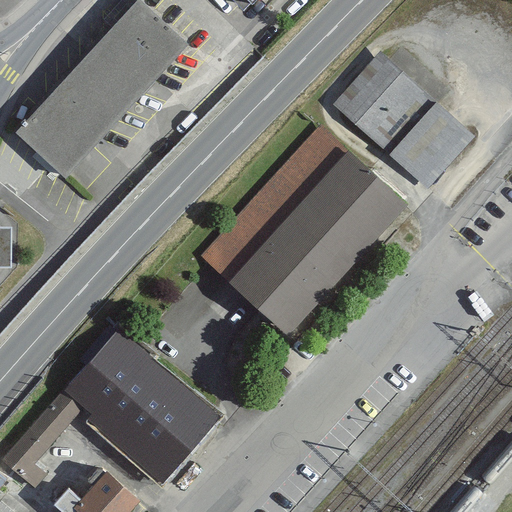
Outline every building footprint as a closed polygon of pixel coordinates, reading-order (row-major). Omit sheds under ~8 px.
[(0,0),(0,18),(17,0),(0,0)] [(146,11),(28,129),(69,170),(188,51),(146,11)] [(387,55),(341,106),(422,177),(467,127),(387,55)] [(323,122),(204,254),(290,329),(406,200),(323,122)] [(26,221),(0,222),(0,263),(29,262),(26,221)] [(124,317),(13,449),(34,467),(95,393),(114,409),(137,382),(202,436),(229,404),(124,317)] [(104,468),(71,503),(81,511),(123,511),(137,498),(104,468)] [(20,511),(0,498),(0,511),(20,511)]
